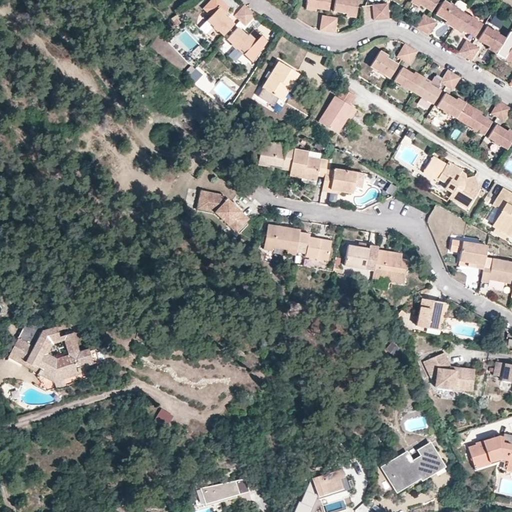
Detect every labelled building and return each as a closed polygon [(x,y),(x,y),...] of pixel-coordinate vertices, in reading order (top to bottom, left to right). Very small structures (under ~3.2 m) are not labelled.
[(223,22),(226,19),(220,15),(214,10),(216,8),(222,13),(224,7),(215,0),(206,0),(198,10),(208,18),(204,22),(220,36),(229,26),(223,22)] [(351,16),(355,1),(350,0),(331,0),(329,7),(336,8),(335,12),(340,14),(351,16)] [(431,8),(435,0),(412,0),(419,4),(423,6),(425,4),(431,8)] [(454,24),(462,11),(443,0),(442,0),(436,10),(442,13),(440,17),(444,19),(454,24)] [(247,9),(241,4),(231,16),(238,21),(247,9)] [(378,19),(386,19),(385,4),(377,5),(378,19)] [(377,5),(369,6),(371,20),(378,19),(377,5)] [(238,21),(243,25),(253,14),(247,9),(238,21)] [(475,34),(481,23),(462,11),(454,24),(462,30),(467,33),(468,30),(475,34)] [(325,16),(318,14),(315,28),(322,30),(325,16)] [(414,26),(421,30),(428,18),(422,14),(414,26)] [(332,18),(325,16),(322,30),(328,32),(332,18)] [(435,22),(428,18),(421,30),(428,34),(435,22)] [(497,51),(505,37),(486,25),(479,36),(484,40),(483,43),(488,46),(497,51)] [(238,35),(233,31),(225,40),(242,54),(251,62),(260,46),(254,40),(252,42),(244,35),(241,32),(238,35)] [(246,33),(244,35),(252,42),(254,40),(246,33)] [(472,44),(465,40),(458,52),(464,56),(472,44)] [(397,55),(405,59),(412,47),(404,42),(397,55)] [(478,48),(472,44),(464,56),(471,60),(478,48)] [(405,59),(411,63),(418,51),(412,47),(405,59)] [(380,52),(372,66),(391,78),(398,66),(392,63),(394,60),(389,57),(380,52)] [(277,96),(278,97),(285,86),(288,87),(292,79),(297,71),(278,60),(270,72),(267,79),(257,96),(272,105),(277,96)] [(188,76),(207,92),(215,83),(197,67),(188,76)] [(402,69),(395,80),(414,91),(422,78),(414,73),(409,70),(407,72),(402,69)] [(454,73),(448,69),(441,81),(447,85),(454,73)] [(461,77),(454,73),(447,85),(454,89),(461,77)] [(440,92),(434,89),(436,86),(430,83),(422,78),(414,91),(433,103),(440,92)] [(278,97),(283,100),(295,81),(292,79),(288,87),(285,86),(278,97)] [(350,104),(355,97),(341,88),(337,95),(350,104)] [(351,106),(334,94),(317,120),(335,131),(345,115),(351,106)] [(444,95),(437,106),(457,118),(465,104),(457,99),(452,96),(451,99),(444,95)] [(492,112),(498,116),(505,104),(499,100),(492,112)] [(498,116),(504,120),(511,108),(505,104),(498,116)] [(354,107),(351,106),(345,115),(348,117),(354,107)] [(484,134),(490,123),(484,119),(486,116),(481,114),(473,109),(465,123),(484,134)] [(488,137),(507,148),(511,140),(511,132),(507,129),(502,126),(501,129),(495,126),(488,137)] [(258,142),(255,165),(288,170),(291,149),(291,147),(258,142)] [(288,170),(287,172),(301,175),(301,177),(314,180),(315,175),(317,158),(306,156),(306,151),(291,149),(288,170)] [(325,159),(317,158),(315,175),(322,176),(323,168),(325,159)] [(436,159),(428,172),(444,182),(441,186),(448,191),(446,195),(465,206),(474,191),(471,189),(475,183),(472,173),(465,175),(461,176),(456,174),(459,168),(460,167),(449,160),(443,163),(436,159)] [(329,191),(329,189),(343,191),(350,193),(352,183),(354,171),(332,168),(332,169),(323,168),(322,176),(320,190),(329,191)] [(352,183),(361,184),(363,172),(354,171),(352,183)] [(511,193),(503,188),(492,207),(500,211),(492,227),(511,238),(511,235),(511,193)] [(214,208),(202,205),(205,191),(199,190),(194,207),(212,212),(215,209),(214,208)] [(246,218),(221,195),(205,191),(202,205),(214,208),(215,209),(212,212),(234,232),(246,218)] [(271,252),(271,248),(286,251),(285,254),(293,256),(293,252),(295,245),(287,243),(289,233),(283,232),(284,228),(266,225),(262,250),(271,252)] [(326,261),(329,241),(306,238),(307,234),(297,233),(295,245),(293,252),(302,254),(302,257),(326,261)] [(449,238),(447,250),(459,251),(457,259),(474,262),(473,266),(481,267),(485,243),(449,238)] [(367,245),(366,249),(355,248),(344,245),(342,266),(371,270),(375,250),(375,247),(367,245)] [(404,260),(397,259),(383,256),(384,251),(375,250),(371,270),(370,278),(400,283),(404,260)] [(511,279),(511,260),(491,257),(489,268),(481,267),(479,281),(487,282),(488,278),(511,282),(511,279)] [(422,326),(423,321),(432,322),(433,314),(438,314),(440,301),(415,298),(411,325),(422,326)] [(423,321),(422,326),(436,329),(438,314),(433,314),(432,322),(423,321)] [(73,332),(59,336),(56,326),(42,330),(35,343),(31,341),(30,344),(18,338),(10,353),(39,369),(38,372),(37,374),(38,375),(40,376),(41,374),(42,370),(49,374),(53,371),(54,376),(69,372),(70,374),(80,371),(79,367),(78,365),(92,361),(89,348),(79,351),(73,332)] [(454,370),(448,369),(448,366),(441,351),(420,362),(427,377),(432,382),(433,387),(450,389),(451,384),(470,386),(472,369),(453,367),(454,370)] [(10,353),(8,357),(34,370),(38,372),(39,369),(10,353)] [(503,362),(494,362),(493,372),(502,373),(503,362)] [(502,373),(502,379),(511,379),(511,363),(503,362),(502,373)] [(41,374),(54,381),(81,373),(80,371),(70,374),(69,372),(54,376),(53,371),(49,374),(42,370),(41,374)] [(153,419),(165,426),(172,415),(160,408),(153,419)] [(471,450),(477,473),(493,468),(493,466),(503,462),(511,464),(508,474),(511,474),(511,438),(506,437),(506,440),(502,439),(478,446),(478,448),(471,450)] [(422,455),(412,461),(407,452),(385,465),(397,484),(418,472),(421,477),(422,478),(443,466),(430,443),(419,449),(422,455)] [(381,467),(396,492),(421,477),(418,472),(397,484),(385,465),(381,467)] [(310,511),(317,498),(318,496),(343,488),(339,477),(344,477),(342,469),(312,477),(300,501),(299,501),(293,511),(310,511)] [(244,482),(242,475),(234,477),(236,485),(244,482)] [(235,494),(233,486),(236,485),(234,477),(199,488),(204,504),(205,506),(236,497),(235,494)] [(204,504),(199,488),(191,490),(195,506),(204,504)]
